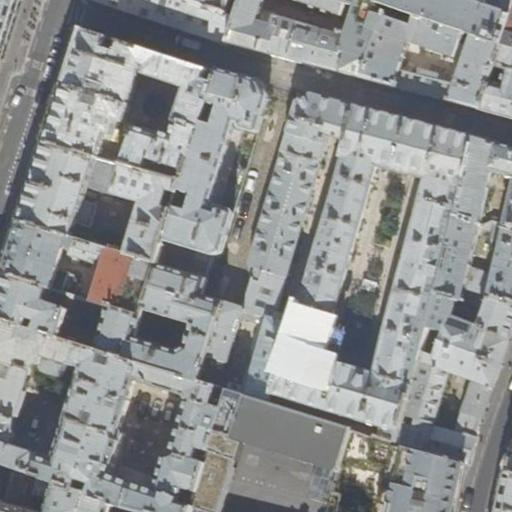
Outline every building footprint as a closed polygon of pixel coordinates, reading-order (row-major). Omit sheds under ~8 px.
[(14,24),(21,0),(0,0),(0,60),(2,61),(14,24)] [(92,0),(158,22),(227,45),(228,43),(236,19),(225,15),(188,3),(178,0),(92,0)] [(188,0),(188,3),(225,15),(229,0),(188,0)] [(242,0),(236,19),(228,43),(229,44),(309,65),(363,79),(384,18),(384,16),(375,13),(378,5),(363,0),(242,0)] [(511,0),(363,0),(378,5),(416,18),(503,48),(511,20),(511,0)] [(496,68),(503,48),(416,18),(413,27),(384,18),(363,79),(423,95),(482,111),(491,83),(496,68)] [(511,50),(511,20),(503,48),(511,50)] [(209,102),(219,72),(217,72),(121,41),(118,51),(111,49),(112,45),(115,46),(117,40),(80,28),(54,112),(43,144),(97,159),(104,138),(111,140),(117,121),(125,123),(131,105),(129,104),(140,72),(188,87),(173,135),(164,132),(163,135),(135,126),(123,166),(154,175),(157,164),(185,172),(202,121),(209,102)] [(511,50),(503,48),(496,68),(506,71),(502,86),(491,83),(482,111),(507,117),(511,118),(511,50)] [(223,254),(236,211),(219,206),(219,202),(211,200),(234,127),(241,129),(244,128),(256,132),(259,131),(270,97),(262,82),(229,74),(219,71),(219,72),(209,102),(220,105),(214,124),(202,121),(185,172),(182,182),(179,191),(192,195),(187,210),(174,207),(164,240),(157,264),(208,280),(217,254),(223,254)] [(254,269),(251,279),(243,308),(223,302),(199,382),(216,388),(229,392),(229,393),(270,405),(274,394),(399,432),(401,423),(404,415),(424,353),(429,329),(437,294),(456,215),(474,138),(419,124),(416,123),(366,110),(312,95),(298,103),(249,269),(254,269)] [(511,148),(474,138),(456,215),(480,223),(492,171),(511,176),(511,196),(505,225),(511,226),(511,148)] [(97,159),(43,144),(32,179),(18,222),(72,239),(77,223),(90,227),(97,205),(84,202),(88,188),(143,204),(127,255),(157,264),(164,240),(174,207),(176,202),(166,199),(172,180),(154,175),(123,166),(120,165),(114,164),(97,159)] [(239,173),(246,176),(248,168),(242,166),(239,173)] [(470,268),(480,223),(456,215),(437,294),(457,299),(462,300),(464,289),(511,303),(511,226),(505,225),(496,223),(491,241),(501,243),(494,274),(470,268)] [(127,255),(72,239),(18,222),(11,246),(2,275),(48,288),(53,290),(62,293),(65,283),(69,284),(71,278),(57,274),(62,257),(102,269),(93,303),(110,308),(141,317),(143,310),(157,264),(127,255)] [(208,280),(157,264),(143,310),(192,325),(184,349),(177,353),(135,340),(142,318),(141,317),(110,308),(96,351),(199,382),(223,302),(203,296),(208,280)] [(48,288),(2,275),(0,280),(0,321),(59,340),(67,310),(43,303),(48,288)] [(418,419),(416,428),(401,423),(399,432),(395,443),(466,464),(471,465),(478,437),(476,437),(499,376),(511,339),(511,303),(464,289),(462,300),(463,302),(485,308),(484,312),(480,311),(479,315),(483,316),(480,327),(452,318),(457,299),(437,294),(429,329),(443,333),(434,356),(424,353),(404,415),(418,419)] [(0,464),(14,469),(74,490),(78,480),(94,485),(90,496),(120,507),(129,510),(137,511),(194,511),(195,509),(181,504),(186,490),(200,494),(208,465),(195,462),(200,444),(213,448),(217,435),(224,411),(211,407),(216,388),(199,382),(96,351),(59,340),(0,321),(0,464)] [(352,430),(270,405),(229,393),(224,411),(217,435),(236,441),(236,440),(340,470),(352,430)] [(455,511),(457,505),(466,465),(466,464),(395,443),(352,430),(340,470),(347,471),(348,468),(387,477),(380,511),(455,511)] [(213,448),(208,465),(200,494),(195,509),(194,511),(208,511),(225,457),(223,451),(213,448)] [(81,511),(86,495),(74,490),(14,469),(4,508),(2,511),(81,511)] [(511,511),(511,475),(505,474),(505,475),(496,511),(511,511)] [(90,496),(86,495),(81,511),(118,511),(120,507),(90,496)]
